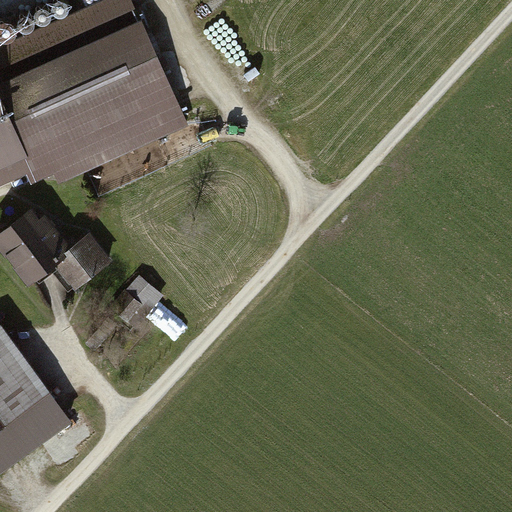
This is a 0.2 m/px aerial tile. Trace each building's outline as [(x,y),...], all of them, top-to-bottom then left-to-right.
[(105,0),(0,48),(0,96),(27,157),(37,179),(58,169),(64,182),(188,126),(131,0),(105,0)] [(0,168),(27,157),(0,96),(0,168)] [(32,209),(0,234),(0,240),(33,283),(57,264),(76,288),(112,260),(92,234),(73,249),(46,215),(41,219),(32,209)] [(163,294),(140,275),(114,307),(136,326),(163,294)] [(0,469),(69,419),(1,326),(0,326),(0,469)]
